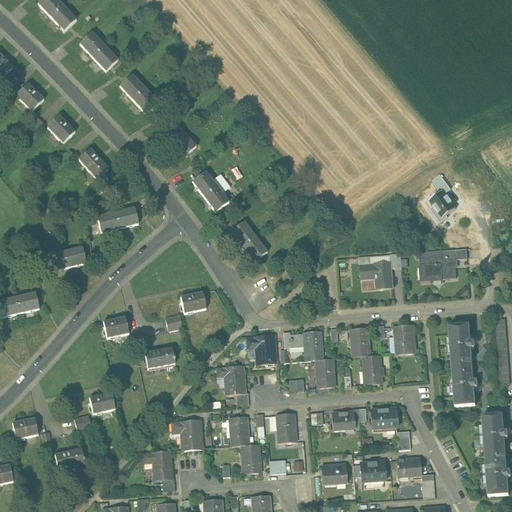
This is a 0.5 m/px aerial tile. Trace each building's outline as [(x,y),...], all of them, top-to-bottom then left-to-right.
[(51,19),(63,7),(56,0),(42,0),(38,5),(51,19)] [(64,33),(77,21),(63,7),(51,19),(64,33)] [(93,59),(105,47),(92,34),(79,45),(93,59)] [(106,73),(118,61),(105,47),(93,59),(106,73)] [(12,69),(0,55),(0,80),(0,81),(12,69)] [(133,101),(145,90),(132,76),(119,87),(133,101)] [(28,85),(16,97),(31,113),(43,101),(28,85)] [(6,87),(0,93),(0,100),(1,102),(11,92),(6,87)] [(146,115),(158,104),(145,90),(133,101),(146,115)] [(74,133),(59,117),(47,129),(62,145),(74,133)] [(37,119),(27,129),(32,135),(43,124),(37,119)] [(171,145),(183,134),(170,120),(157,131),(171,145)] [(184,159),(196,148),(183,134),(171,145),(184,159)] [(90,150),(78,161),(96,181),(108,170),(90,150)] [(69,151),(58,160),(63,165),(74,156),(69,151)] [(204,199),(217,188),(206,173),(192,183),(204,199)] [(432,182),(441,194),(443,192),(445,195),(450,190),(440,176),(432,182)] [(215,214),(229,203),(217,188),(204,199),(215,214)] [(446,216),(455,209),(445,195),(443,192),(441,194),(429,202),(433,208),(430,210),(440,224),(447,219),(446,216)] [(138,225),(134,209),(115,213),(119,230),(138,225)] [(119,230),(115,213),(97,218),(101,234),(119,230)] [(244,223),(230,233),(242,249),(256,238),(244,223)] [(256,238),(242,249),(254,264),(267,254),(256,238)] [(86,264),(82,248),(64,252),(68,269),(86,264)] [(466,250),(456,251),(457,261),(467,260),(466,250)] [(442,252),(443,258),(452,258),(452,261),(457,261),(456,251),(442,252)] [(68,269),(64,252),(45,257),(49,273),(68,269)] [(417,260),(419,260),(443,258),(442,252),(416,254),(417,260)] [(390,256),(390,264),(391,264),(391,270),(402,269),(401,255),(390,256)] [(390,264),(390,256),(360,258),(360,266),(390,264)] [(443,258),(419,260),(420,267),(423,267),(424,279),(441,278),(442,280),(456,279),(455,269),(453,269),(452,261),(452,258),(443,258)] [(390,264),(360,266),(361,281),(377,280),(378,289),(376,289),(376,290),(393,289),(391,270),(391,264),(390,264)] [(39,310),(35,293),(17,298),(20,314),(39,310)] [(202,294),(180,298),(183,315),(205,310),(202,294)] [(20,314),(17,298),(0,301),(0,310),(2,318),(20,314)] [(178,316),(165,319),(168,333),(181,329),(178,316)] [(125,318),(103,323),(106,340),(129,335),(125,318)] [(469,326),(449,328),(452,367),(472,366),(471,349),(474,349),(474,343),(470,343),(469,326)] [(413,327),(394,329),(396,356),(415,355),(413,327)] [(367,330),(350,331),(352,359),(362,358),(369,358),(367,330)] [(139,333),(131,334),(135,348),(142,347),(139,333)] [(303,335),(290,336),(291,349),(304,348),(305,363),(315,362),(322,361),(320,333),(303,335)] [(273,337),(254,339),(254,340),(247,340),(247,350),(255,350),(256,367),(275,365),(273,337)] [(171,349),(145,354),(148,370),(175,365),(171,349)] [(369,358),(362,358),(364,386),(381,385),(380,376),(383,376),(383,370),(380,370),(379,357),(369,358)] [(322,361),(315,362),(317,390),(334,389),(332,361),(322,361)] [(472,366),(452,367),(455,407),(475,406),(474,389),(477,388),(477,382),(473,383),(472,366)] [(242,367),(216,369),(217,379),(224,379),(226,397),(236,396),(245,395),(242,367)] [(289,392),(291,393),(297,393),(296,382),(288,382),(289,392)] [(112,394),(89,399),(93,416),(115,411),(112,394)] [(395,410),(371,411),(373,430),(396,429),(395,410)] [(352,413),(331,415),(333,432),(354,431),(353,423),(353,413),(352,413)] [(294,416),(276,417),(278,445),(296,444),(294,416)] [(502,416),(482,417),(485,457),(505,456),(504,439),(507,439),(507,433),(503,433),(502,416)] [(88,417),(74,421),(78,434),(91,431),(88,417)] [(246,419),(229,420),(231,448),(241,448),(248,447),(246,419)] [(34,420),(12,425),(16,441),(38,436),(34,420)] [(198,423),(181,424),(172,425),(173,434),(182,433),(183,443),(182,443),(182,452),(201,450),(200,434),(199,434),(198,423)] [(48,434),(41,436),(44,450),(52,448),(48,434)] [(371,439),(362,440),(363,453),(372,452),(371,439)] [(248,447),(241,448),(243,475),(260,474),(258,446),(248,447)] [(82,450),(55,456),(58,472),(85,466),(82,450)] [(170,453),(142,455),(143,455),(143,465),(144,465),(144,464),(153,464),(154,482),(162,481),(172,481),(172,480),(170,453)] [(505,456),(485,457),(488,497),(508,496),(507,479),(510,478),(510,472),(506,473),(505,456)] [(420,460),(396,462),(397,479),(421,477),(420,460)] [(384,463),(360,464),(360,467),(361,478),(361,484),(385,482),(384,463)] [(9,466),(0,467),(0,485),(13,483),(9,466)] [(345,466),(321,468),(322,487),(346,485),(345,466)] [(360,467),(353,468),(354,479),(361,478),(360,467)] [(270,511),(269,497),(251,499),(252,511),(270,511)] [(221,511),(220,501),(204,502),(204,511),(221,511)]
